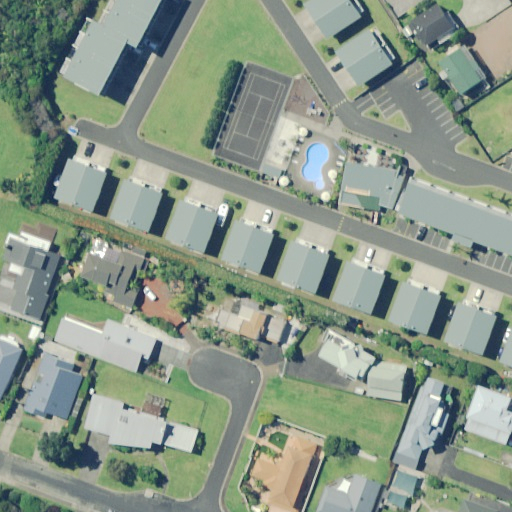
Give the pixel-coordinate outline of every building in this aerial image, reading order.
[(110,0),(99,23),(96,21),(88,17),(60,72),(67,76),(104,95),(130,43),(140,49),(165,0),(110,0)] [(319,0),(307,9),(329,40),(361,17),(348,0),(319,0)] [(457,32),(438,4),(407,24),(424,50),(438,40),(440,43),(457,32)] [(339,54),(361,85),(393,63),(371,31),(339,54)] [(475,60),(464,46),(438,66),(460,96),(483,80),(471,63),(475,60)] [(110,174),(72,160),(58,199),(96,213),(110,174)] [(399,172),(348,163),(341,204),(364,208),(366,196),(381,198),(380,205),(393,209),(408,167),(401,165),(399,172)] [(511,215),(413,179),(399,215),(511,256),(511,215)] [(164,195),(126,181),(112,220),(149,233),(164,195)] [(222,215),(184,201),(170,240),(208,254),(222,215)] [(276,236),(239,222),(224,261),(262,275),(276,236)] [(24,233),(21,241),(11,238),(3,261),(13,264),(10,272),(17,275),(12,290),(16,291),(10,310),(40,320),(48,295),(47,295),(60,256),(49,252),(52,243),(24,233)] [(332,255),(294,241),(280,280),(318,294),(332,255)] [(144,259),(122,251),(117,265),(88,254),(79,277),(111,289),(107,299),(132,308),(143,277),(138,275),(144,259)] [(388,278),(351,264),(336,302),(374,316),(388,278)] [(443,297),(406,283),(391,321),(429,335),(443,297)] [(238,315),(230,312),(224,328),(259,341),(261,336),(278,342),(286,321),(267,315),(268,313),(242,304),(238,315)] [(499,319),(461,305),(447,344),(485,357),(499,319)] [(103,332),(63,317),(54,340),(136,372),(142,357),(149,359),(156,340),(107,320),(103,332)] [(511,338),(502,365),(511,368),(511,338)] [(0,401),(22,350),(0,340),(0,401)] [(349,352),(329,341),(320,356),(363,380),(376,358),(353,344),(349,352)] [(74,366),(44,355),(24,410),(45,418),(47,412),(67,420),(82,376),(71,372),(74,366)] [(407,367),(379,362),(378,369),(373,368),(368,395),(401,401),(407,367)] [(445,384),(425,377),(393,462),(415,470),(422,450),(435,446),(439,434),(431,431),(434,425),(439,427),(445,410),(437,407),(445,384)] [(511,397),(479,386),(464,429),(507,445),(511,431),(511,397)] [(126,403),(97,394),(87,428),(113,436),(112,440),(151,452),(154,442),(192,453),(198,430),(125,408),(126,403)] [(292,511),(317,445),(296,437),(292,448),(286,446),(279,466),(258,459),(252,476),(265,480),(263,486),(271,489),(268,499),(275,501),(274,507),(288,511),(292,511)] [(371,511),(381,485),(354,475),(349,489),(340,485),(338,492),(326,487),(317,511),(371,511)] [(414,487),(392,480),(385,503),(402,509),(406,497),(411,498),(414,487)] [(495,511),(462,500),(458,511),(495,511)]
